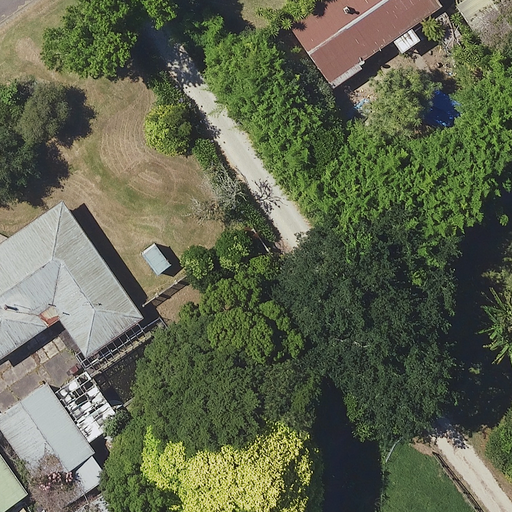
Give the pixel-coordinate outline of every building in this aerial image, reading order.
[(391,35),(400,49),(424,33),(419,25),(445,7),(440,0),(310,0),(288,15),(333,82),(363,62),(359,56),(391,35)] [(511,0),(461,0),(458,2),(486,38),(511,18),(511,0)] [(0,352),(59,312),(103,374),(158,336),(62,198),(0,241),(0,352)] [(119,416),(93,381),(85,387),(73,371),(54,384),(48,376),(0,410),(0,419),(61,505),(108,472),(85,440),(119,416)] [(0,509),(26,492),(0,453),(0,509)] [(127,511),(108,485),(72,509),(74,511),(127,511)]
